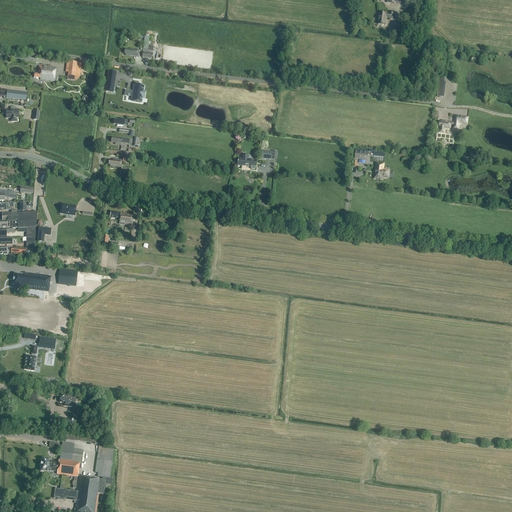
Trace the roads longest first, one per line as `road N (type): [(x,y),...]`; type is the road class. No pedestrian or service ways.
road 1 (tertiary): [(511,250),(148,199),(52,162),(0,154)]
road 2 (track): [(0,57),(29,61),(43,52),(511,116)]
